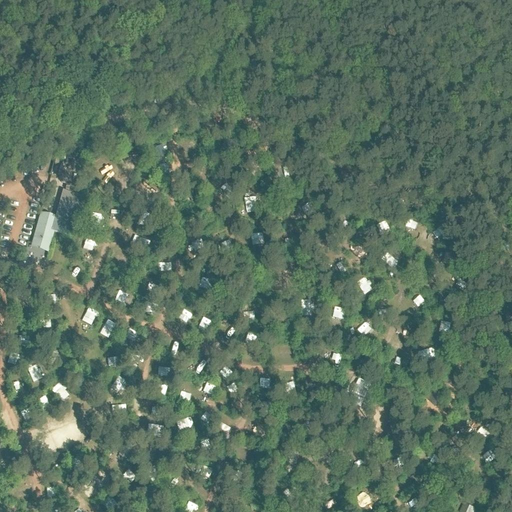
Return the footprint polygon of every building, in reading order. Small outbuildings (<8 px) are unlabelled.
[(234,158),(240,148),(228,142),(224,149),(223,151),(234,158)] [(151,151),(156,160),(166,156),(161,147),(151,151)] [(46,159),(48,164),(56,161),(54,155),(46,159)] [(157,166),(157,176),(169,176),(168,166),(157,166)] [(40,214),(30,249),(48,254),(53,233),(71,238),(82,197),(63,192),(55,218),(40,214)] [(102,300),(108,290),(100,284),(93,295),(102,300)] [(115,335),(118,330),(110,326),(107,330),(115,335)] [(454,363),(466,363),(466,351),(454,351),(454,363)] [(447,372),(443,383),(451,387),(455,376),(447,372)] [(356,386),(351,396),(353,397),(363,401),(366,395),(368,391),(358,386),(356,386)] [(21,407),(30,402),(22,388),(13,393),(21,407)] [(435,408),(443,399),(434,391),(426,399),(435,408)]
